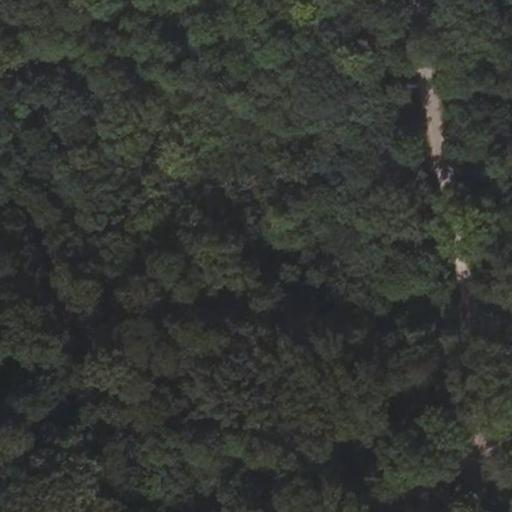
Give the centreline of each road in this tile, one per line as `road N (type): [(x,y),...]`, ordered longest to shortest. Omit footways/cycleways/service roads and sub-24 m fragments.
road 1 (track): [(480,447),(290,291),(64,57),(0,31)]
road 2 (unclassified): [(416,0),(434,130),(489,383),(480,447),(369,511)]
